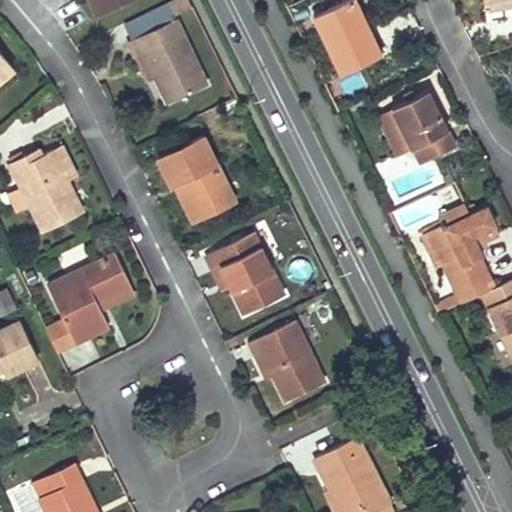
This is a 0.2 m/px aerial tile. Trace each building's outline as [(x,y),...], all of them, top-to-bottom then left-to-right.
[(90,0),(97,12),(122,0),(90,0)] [(341,69),(361,60),(380,50),(355,0),(338,0),(313,13),(341,69)] [(511,0),(482,0),(484,8),(511,3),(511,0)] [(205,83),(167,1),(142,13),(150,30),(131,40),(150,80),(155,77),(166,101),(205,83)] [(150,30),(142,13),(123,23),(131,40),(150,30)] [(0,74),(10,66),(0,53),(0,74)] [(390,106),(409,146),(417,162),(439,151),(432,135),(446,129),(426,88),(390,106)] [(366,113),(359,99),(346,106),(353,120),(366,113)] [(409,146),(390,106),(375,113),(395,153),(409,146)] [(446,129),(432,135),(439,151),(453,144),(446,129)] [(171,184),(180,202),(189,221),(233,199),(201,135),(157,157),(170,184),(171,184)] [(73,174),(59,145),(50,149),(64,178),(73,174)] [(35,147),(8,161),(20,186),(30,206),(41,229),(80,210),(64,178),(50,149),(39,154),(35,147)] [(18,212),(30,206),(20,186),(8,192),(18,212)] [(465,203),(440,214),(441,217),(445,224),(470,212),(465,203)] [(461,299),(481,290),(493,285),(478,253),(481,252),(475,241),(497,231),(485,206),(470,212),(445,224),(441,217),(439,218),(440,223),(422,231),(430,247),(437,263),(444,261),(461,299)] [(229,285),(236,298),(243,312),(282,293),(251,231),(205,254),(222,289),(229,285)] [(132,292),(112,251),(45,284),(72,342),(107,324),(99,308),(132,292)] [(511,275),(493,285),(481,290),(511,357),(511,275)] [(0,315),(15,309),(5,288),(0,290),(0,315)] [(0,366),(2,369),(3,372),(36,357),(18,319),(0,327),(0,366)] [(271,369),(277,384),(284,398),(323,381),(294,319),(249,341),(263,372),(271,369)] [(341,511),(368,511),(389,502),(357,435),(314,456),(330,488),(340,509),(341,511)] [(94,511),(71,464),(33,482),(47,511),(94,511)] [(323,491),(333,511),(334,511),(340,509),(330,488),(323,491)] [(41,511),(30,489),(15,495),(23,511),(41,511)] [(394,511),(389,502),(368,511),(394,511)]
